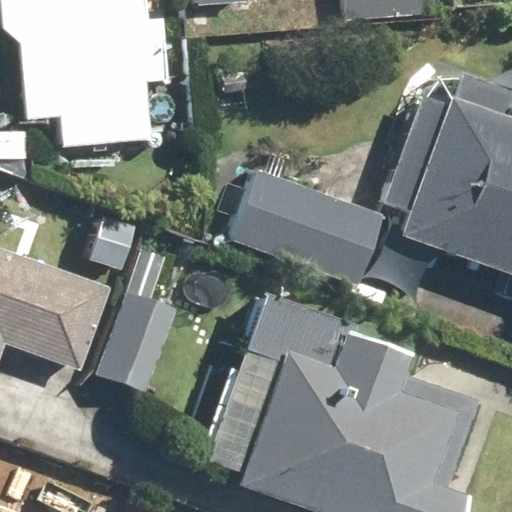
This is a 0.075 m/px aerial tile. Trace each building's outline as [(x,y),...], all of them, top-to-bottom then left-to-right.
[(0,0),(0,37),(6,42),(10,116),(45,114),(47,143),(135,138),(131,79),(153,78),(148,0),(0,0)] [(428,0),(326,0),(328,20),(429,13),(428,0)] [(365,206),(390,215),(382,237),(511,281),(511,100),(414,66),(365,206)] [(27,133),(0,131),(0,168),(25,170),(27,133)] [(367,217),(242,171),(216,242),(341,288),(367,217)] [(97,288),(0,252),(0,348),(66,372),(97,288)] [(164,307),(113,287),(78,374),(129,394),(164,307)] [(382,389),(398,347),(248,292),(226,351),(263,365),(220,481),(305,511),(445,511),(452,494),(413,480),(439,410),(382,389)]
